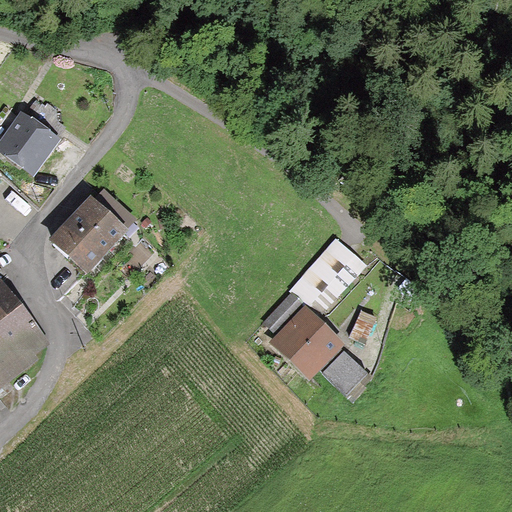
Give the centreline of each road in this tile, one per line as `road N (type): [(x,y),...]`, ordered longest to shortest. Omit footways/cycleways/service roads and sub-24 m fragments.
road 1 (residential): [(126,65),(125,102),(113,128),(44,222),(34,250),(57,338),(53,361),(35,396),(0,433)]
road 2 (residential): [(347,220),(242,132),(126,65)]
road 3 (residential): [(126,65),(0,30)]
